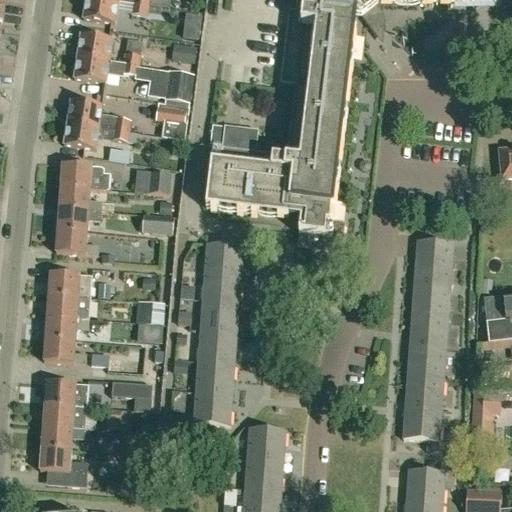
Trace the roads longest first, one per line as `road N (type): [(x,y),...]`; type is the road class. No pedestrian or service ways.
road 1 (residential): [(312,511),(333,349),(380,250),(398,103),(511,103)]
road 2 (residential): [(0,445),(50,0)]
